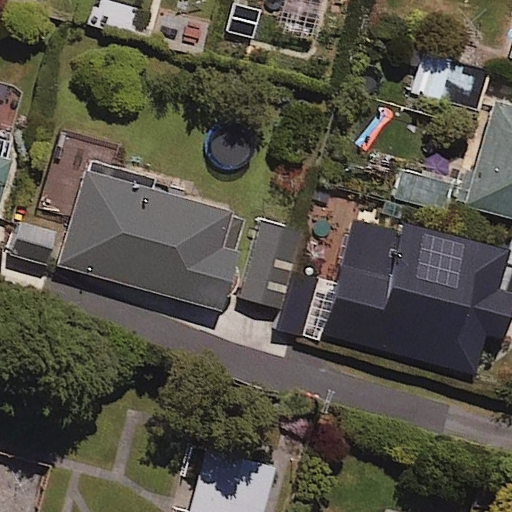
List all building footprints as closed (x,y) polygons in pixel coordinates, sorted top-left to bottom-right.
[(137,13),(94,2),(89,24),(131,35),(137,13)] [(489,71),(436,57),(427,92),(480,105),(489,71)] [(511,109),(495,105),(467,208),(511,219),(511,109)] [(0,205),(12,161),(0,158),(0,205)] [(247,220),(88,175),(62,266),(221,311),(247,220)] [(510,253),(354,213),(322,337),(476,376),(486,336),(506,342),(511,320),(511,296),(499,293),(510,253)] [(258,220),(235,300),(281,313),(304,232),(258,220)] [(55,233),(21,226),(15,258),(48,265),(55,233)] [(263,511),(275,473),(207,454),(191,511),(263,511)]
